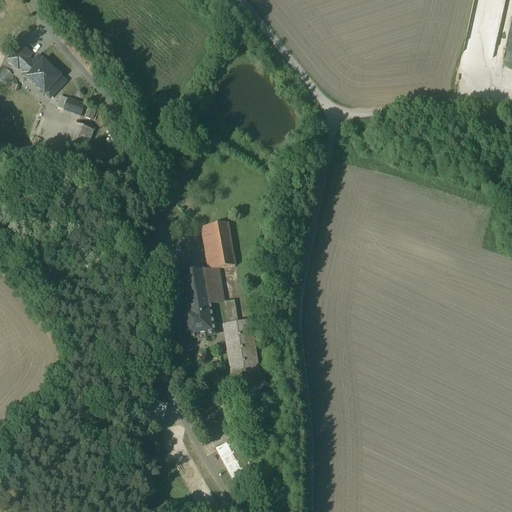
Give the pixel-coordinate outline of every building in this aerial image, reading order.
[(18,72),(20,70),(22,72),(32,61),(30,59),(33,56),(21,45),(6,61),(18,72)] [(67,83),(37,56),(32,61),(22,72),(20,74),(49,102),(67,83)] [(84,107),(68,101),(68,103),(59,99),(55,108),(80,117),(84,107)] [(31,117),(11,109),(4,129),(24,136),(31,117)] [(52,125),(31,117),(24,136),(45,144),(52,125)] [(74,125),(64,151),(82,158),(92,132),(74,125)] [(233,302),(224,303),(219,270),(235,267),(228,225),(207,228),(214,270),(181,276),(186,310),(214,305),(220,304),(224,326),(237,324),(237,323),(233,302)] [(214,305),(186,310),(187,312),(183,313),(187,340),(197,338),(198,342),(206,341),(205,337),(215,335),(211,311),(215,311),(214,305)] [(237,324),(224,326),(233,385),(259,381),(250,321),(237,323),(237,324)] [(160,390),(146,387),(143,399),(157,402),(160,390)] [(167,405),(134,399),(130,420),(163,426),(167,405)] [(214,401),(209,401),(205,403),(201,407),(199,411),(198,416),(199,420),(203,424),(207,427),(212,428),(218,427),(222,424),(225,420),(227,415),(226,410),(223,406),(219,403),(214,401)] [(240,438),(216,451),(232,481),(257,468),(240,438)]
